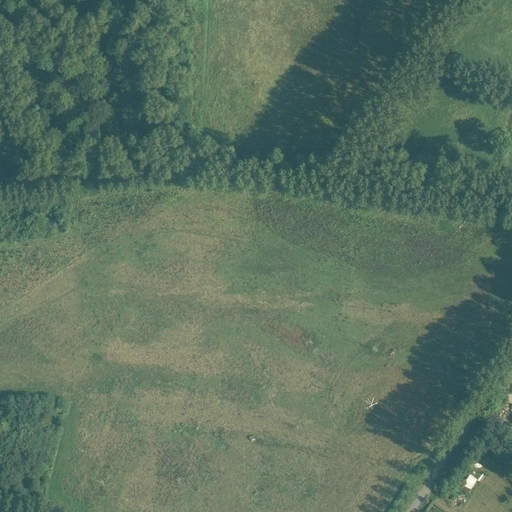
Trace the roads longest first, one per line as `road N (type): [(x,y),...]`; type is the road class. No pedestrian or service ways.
road 1 (track): [(511,203),(337,178),(161,167),(0,185)]
road 2 (tertiary): [(415,511),(511,367)]
